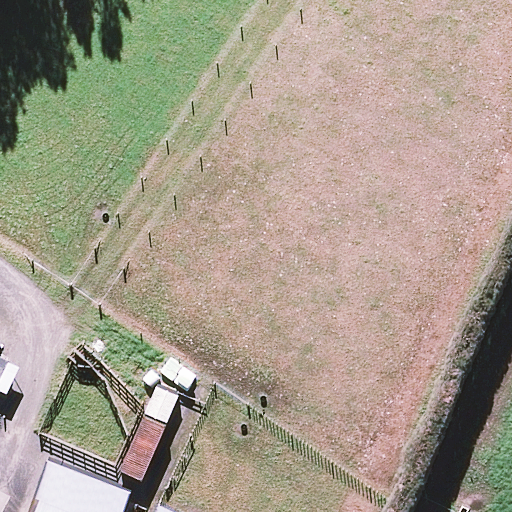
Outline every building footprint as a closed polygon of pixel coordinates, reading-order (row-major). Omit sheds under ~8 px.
[(2,356),(0,359),(0,393),(15,362),(2,356)] [(190,408),(157,395),(137,445),(170,458),(190,408)] [(137,445),(133,444),(123,471),(163,487),(173,460),(170,458),(137,445)] [(63,492),(111,511),(118,511),(127,490),(73,468),(63,492)] [(34,511),(83,511),(41,495),(34,511)] [(120,511),(151,511),(153,509),(126,498),(120,511)]
